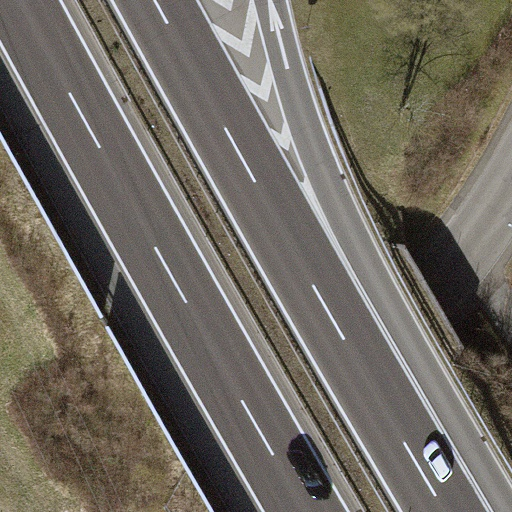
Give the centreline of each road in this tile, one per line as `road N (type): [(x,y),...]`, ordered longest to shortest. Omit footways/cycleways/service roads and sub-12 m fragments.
road 1 (motorway): [(448,511),(157,0)]
road 2 (motorway): [(18,0),(307,511)]
road 3 (motorway): [(455,511),(327,184),(271,0)]
road 4 (residential): [(511,151),(464,238),(238,511)]
